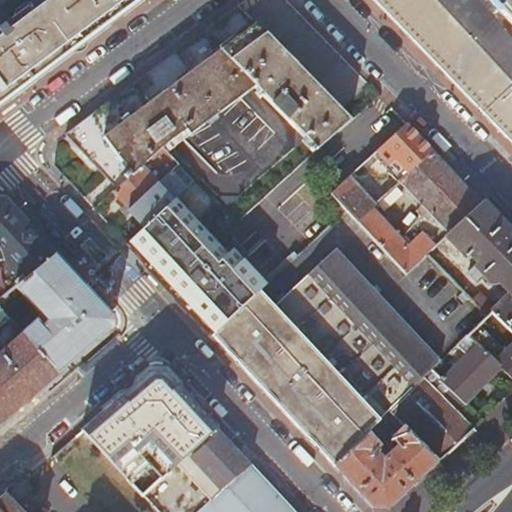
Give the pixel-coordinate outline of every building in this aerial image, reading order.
[(51,0),(43,7),(38,0),(36,2),(28,8),(18,16),(0,28),(0,104),(10,96),(13,100),(75,53),(73,49),(85,40),(88,44),(146,0),(51,0)] [(511,0),(372,0),(511,143),(511,0)] [(20,10),(18,16),(28,8),(36,2),(33,2),(27,4),(24,6),(20,10)] [(314,149),(349,120),(239,5),(203,31),(254,85),(294,128),(309,143),(314,149)] [(177,144),(254,85),(203,31),(115,96),(163,147),(172,139),(177,144)] [(75,53),(88,44),(85,40),(73,49),(75,53)] [(0,104),(0,109),(1,109),(13,100),(10,96),(0,104)] [(149,160),(163,147),(115,96),(66,133),(67,135),(65,137),(74,146),(73,148),(93,169),(95,168),(102,176),(105,175),(108,179),(117,189),(143,165),(149,160)] [(407,123),(362,164),(366,168),(376,159),(399,181),(433,150),(407,123)] [(304,147),(309,143),(294,128),(293,149),(300,143),(304,147)] [(178,163),(163,147),(149,160),(164,176),(169,172),(178,163)] [(484,202),(433,150),(399,181),(422,205),(417,210),(422,215),(428,210),(437,219),(407,244),(370,207),(356,220),(407,271),(446,235),(484,202)] [(184,189),(194,180),(178,163),(169,172),(184,189)] [(129,209),(158,182),(143,165),(117,189),(104,201),(102,202),(107,207),(118,197),(129,209)] [(349,175),(330,193),(345,209),(356,220),(370,207),(375,202),(349,175)] [(104,201),(117,189),(108,179),(94,191),(104,201)] [(220,232),(233,221),(194,180),(184,189),(174,199),(127,242),(164,282),(212,334),(266,283),(296,254),(293,251),(264,278),(220,232)] [(111,225),(127,242),(174,199),(158,182),(129,209),(111,225)] [(227,206),(239,196),(216,195),(227,206)] [(0,198),(0,298),(6,294),(16,285),(55,253),(5,199),(0,198)] [(511,288),(511,231),(484,202),(446,235),(466,256),(470,252),(478,261),(468,269),(478,280),(483,274),(491,283),(493,283),(496,283),(498,282),(508,292),(511,288)] [(420,380),(426,375),(448,353),(341,242),(313,268),(420,380)] [(0,298),(0,306),(57,371),(109,326),(109,311),(55,253),(16,285),(30,300),(27,303),(35,311),(37,309),(48,321),(42,326),(37,320),(25,329),(18,320),(23,316),(6,294),(0,298)] [(391,409),(420,380),(313,268),(281,299),(389,411),(391,409)] [(281,299),(266,283),(212,334),(334,465),(370,431),(384,416),(389,411),(281,299)] [(511,288),(508,292),(494,306),(490,310),(511,331),(511,288)] [(479,291),(472,297),(487,313),(490,310),(494,306),(479,291)] [(0,421),(57,371),(0,306),(0,421)] [(485,331),(478,323),(467,333),(468,333),(488,353),(497,344),(486,332),(487,331),(486,330),(485,331)] [(502,367),(494,359),(488,353),(468,333),(457,344),(466,353),(441,379),(465,404),(502,367)] [(511,377),(511,342),(494,359),(502,367),(511,377)] [(144,437),(188,396),(164,371),(149,371),(112,403),(137,430),(144,437)] [(439,460),(474,427),(426,375),(420,380),(391,409),(439,460)] [(172,467),(182,457),(216,426),(188,396),(144,437),(146,439),(172,467)] [(107,455),(137,430),(112,403),(83,429),(107,455)] [(388,507),(439,460),(391,409),(389,411),(384,416),(397,429),(385,440),(392,448),(385,455),(384,460),(380,460),(381,454),(376,449),(382,443),(370,431),(334,465),(373,507),(388,507)] [(221,489),(250,463),(216,426),(182,457),(186,461),(191,457),(221,489)] [(120,469),(143,494),(172,467),(146,439),(141,443),(149,452),(129,469),(124,465),(120,469)] [(160,511),(197,511),(221,489),(191,457),(186,461),(182,457),(172,467),(143,494),(160,511)] [(296,511),(250,463),(221,489),(197,511),(296,511)] [(20,484),(7,495),(15,504),(28,493),(20,484)] [(23,511),(15,504),(7,495),(0,501),(0,511),(23,511)]
